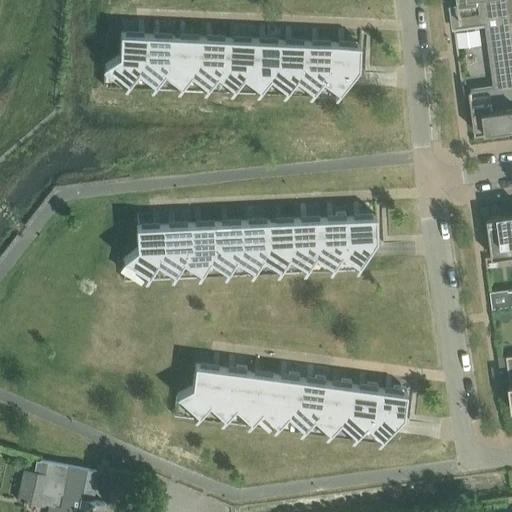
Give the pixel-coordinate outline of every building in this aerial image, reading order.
[(485,23),(482,0),(458,0),(459,6),(451,7),(454,27),(485,23)] [(511,51),(511,0),(482,0),(485,23),(489,54),(511,51)] [(104,64),(103,85),(125,86),(151,87),(177,88),(204,89),(230,91),(257,92),(283,93),(309,94),(337,96),(359,66),(360,43),(333,42),(306,41),(280,39),(253,38),(227,37),(201,36),(174,35),(148,34),(121,32),(120,54),(104,64)] [(511,126),(511,51),(489,54),(494,86),(471,89),(476,131),(511,126)] [(164,224),(136,225),(137,247),(123,258),(124,279),(145,278),(172,277),(198,276),(224,275),(251,274),(277,272),(304,271),(330,270),(357,269),(377,237),(376,214),(348,215),(322,217),(295,218),(269,219),(243,220),(216,222),(190,223),(164,224)] [(511,254),(511,214),(503,215),(488,217),(493,257),(511,254)] [(176,394),(173,415),(195,418),(221,421),(247,424),(273,428),(299,431),(325,435),(352,438),(379,442),(404,414),(407,391),(380,388),(353,384),(327,381),(301,377),(275,374),(249,371),(223,367),(195,364),(193,385),(176,394)] [(24,471),(18,500),(44,505),(46,498),(63,501),(60,511),(103,511),(105,500),(83,496),(85,481),(77,479),(79,466),(67,464),(40,459),(37,473),(24,471)]
